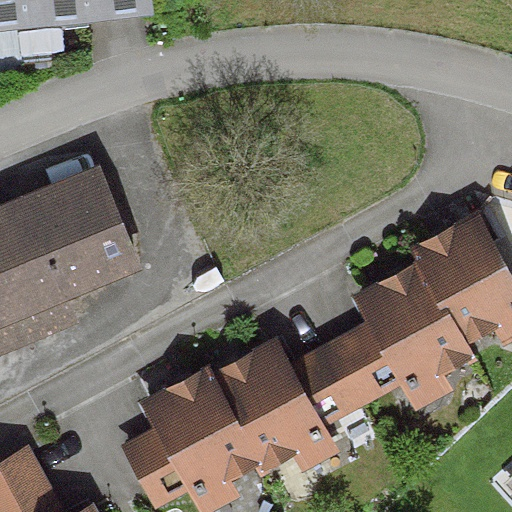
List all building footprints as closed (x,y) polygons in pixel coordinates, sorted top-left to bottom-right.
[(0,0),(0,20),(52,15),(81,11),(138,4),(141,4),(140,0),(0,0)] [(96,178),(0,217),(0,316),(131,263),(96,178)] [(412,252),(419,265),(460,339),(511,310),(511,291),(473,219),(412,252)] [(467,352),(460,339),(419,265),(358,297),(372,323),(406,385),(467,352)] [(355,332),(328,347),(357,400),(383,385),(355,332)] [(319,433),(284,370),(270,345),(210,377),(254,458),(258,466),(319,433)] [(328,347),(301,360),(331,413),(357,400),(328,347)] [(146,403),(165,439),(157,442),(151,432),(125,447),(154,500),(188,481),(194,491),(254,458),(210,377),(206,371),(146,403)] [(23,453),(0,465),(0,499),(37,480),(23,453)] [(37,480),(0,499),(0,511),(38,511),(52,505),(37,480)]
